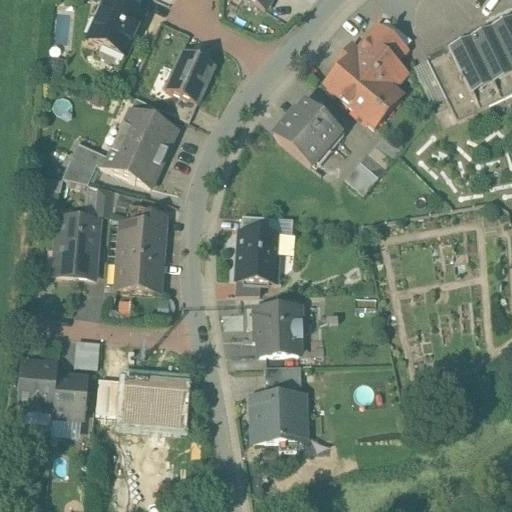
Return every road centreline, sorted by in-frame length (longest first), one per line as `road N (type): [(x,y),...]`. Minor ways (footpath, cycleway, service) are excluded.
road 1 (residential): [(274,69),(224,118),(196,190),(200,334)]
road 2 (residential): [(200,334),(231,511)]
road 3 (residential): [(35,328),(200,334)]
